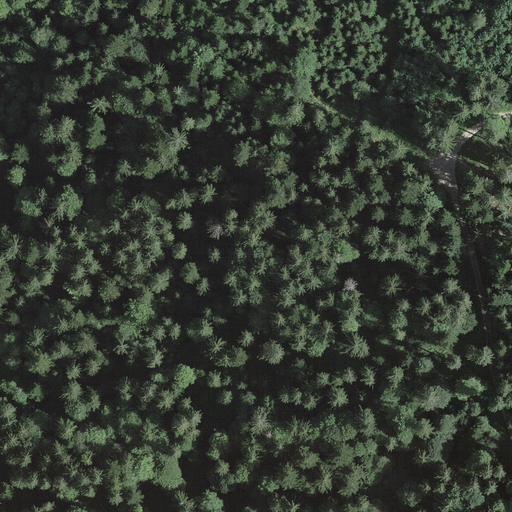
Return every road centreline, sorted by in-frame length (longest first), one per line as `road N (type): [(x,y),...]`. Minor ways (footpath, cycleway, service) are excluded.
road 1 (track): [(0,119),(53,167),(80,224),(109,259),(178,312),(188,330),(197,403),(216,434),(272,460),(307,511)]
road 2 (track): [(374,511),(450,393),(480,304)]
road 3 (track): [(480,304),(452,178),(455,149),(511,114)]
road 4 (track): [(511,428),(480,304)]
